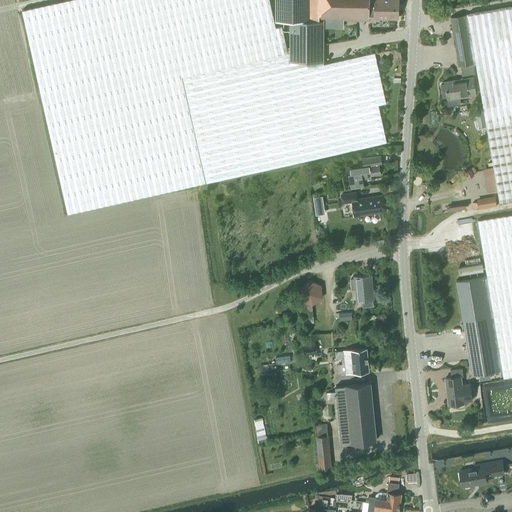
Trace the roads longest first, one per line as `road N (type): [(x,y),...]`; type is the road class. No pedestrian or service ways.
road 1 (track): [(0,360),(219,309),(319,264),(401,247)]
road 2 (residential): [(429,511),(401,247)]
road 3 (unclassified): [(401,247),(415,0)]
